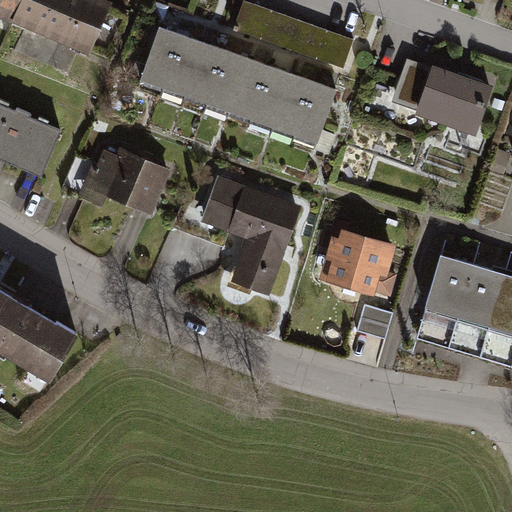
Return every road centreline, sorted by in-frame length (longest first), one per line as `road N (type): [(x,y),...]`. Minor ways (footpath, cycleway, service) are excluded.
road 1 (residential): [(0,230),(164,325),(267,365),(381,396),(511,416)]
road 2 (residential): [(381,0),(511,42)]
